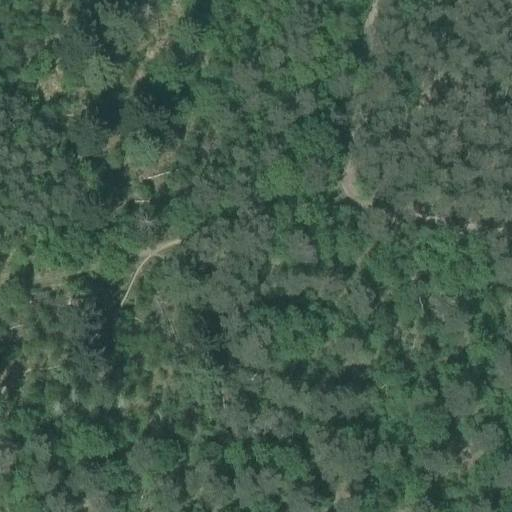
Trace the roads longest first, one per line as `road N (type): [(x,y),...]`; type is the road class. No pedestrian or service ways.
road 1 (track): [(381,0),(340,201)]
road 2 (track): [(340,201),(253,213),(142,247)]
road 3 (track): [(511,230),(340,201)]
road 4 (track): [(142,247),(0,293)]
